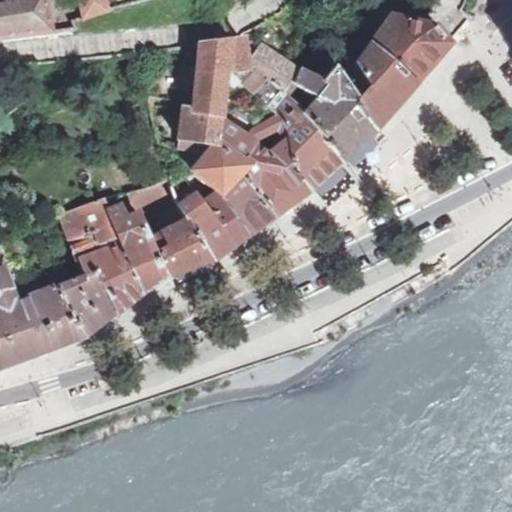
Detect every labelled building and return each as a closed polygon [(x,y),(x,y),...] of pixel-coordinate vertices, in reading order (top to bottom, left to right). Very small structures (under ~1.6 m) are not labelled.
[(0,0),(0,41),(49,36),(42,0),(0,0)] [(76,0),(79,15),(108,9),(106,0),(76,0)] [(370,43),(415,82),(447,45),(432,28),(389,17),(370,43)] [(244,66),(240,34),(224,36),(198,40),(189,110),(179,109),(175,140),(178,141),(176,150),(197,157),(205,145),(213,146),(216,120),(218,100),(221,73),(251,72),(252,71),(261,78),(275,58),(261,45),(244,66)] [(415,82),(370,43),(353,67),(364,88),(381,120),(411,86),(415,82)] [(318,81),(275,58),(261,78),(281,94),(286,88),(293,92),(296,89),(311,99),(299,114),(337,163),(356,147),(368,130),(351,102),(331,67),(318,81)] [(281,94),(261,78),(252,71),(251,72),(238,85),(272,116),(282,135),(286,163),(306,192),(308,190),(326,174),(337,163),(299,114),(281,94)] [(221,73),(218,100),(238,85),(251,72),(221,73)] [(381,120),(364,88),(358,95),(351,102),(368,130),(376,124),(381,120)] [(238,135),(216,120),(213,146),(205,145),(197,157),(187,172),(189,174),(216,197),(238,175),(269,218),(294,200),(306,192),(286,163),(282,135),(272,116),(238,135)] [(216,197),(189,174),(168,188),(177,208),(210,262),(233,244),(246,235),(216,197)] [(238,175),(216,197),(246,235),(249,234),(255,228),(269,218),(238,175)] [(137,210),(164,276),(164,277),(196,267),(199,265),(210,262),(177,208),(168,188),(167,179),(125,193),(132,211),(137,210)] [(100,201),(139,294),(154,283),(164,276),(137,210),(132,211),(125,193),(100,201)] [(129,303),(139,294),(100,201),(59,215),(83,276),(85,279),(92,277),(113,314),(129,303)] [(6,232),(0,234),(0,251),(12,246),(6,232)] [(0,368),(36,355),(84,337),(55,286),(14,300),(4,269),(0,269),(0,368)] [(83,276),(55,286),(84,337),(104,322),(113,314),(92,277),(85,279),(83,276)]
